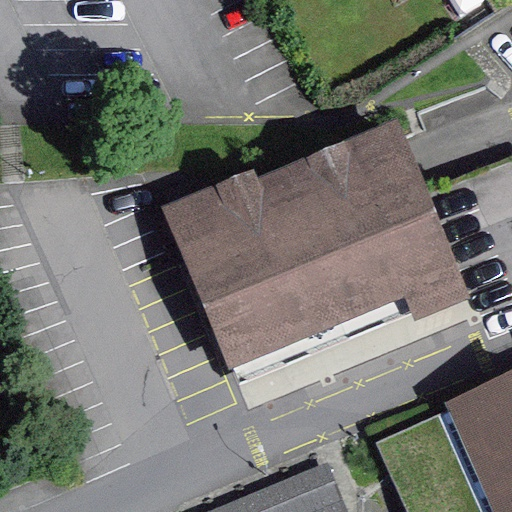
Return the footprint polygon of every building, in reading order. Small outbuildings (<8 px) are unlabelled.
[(414,0),(386,0),(395,13),(414,0)] [(419,198),(396,143),(171,234),(231,381),(404,311),(412,331),(464,310),(419,198)] [(511,290),(511,159),(419,198),(464,310),(511,290)] [(511,511),(511,388),(372,450),(398,511),(511,511)] [(336,511),(323,477),(235,511),(336,511)]
